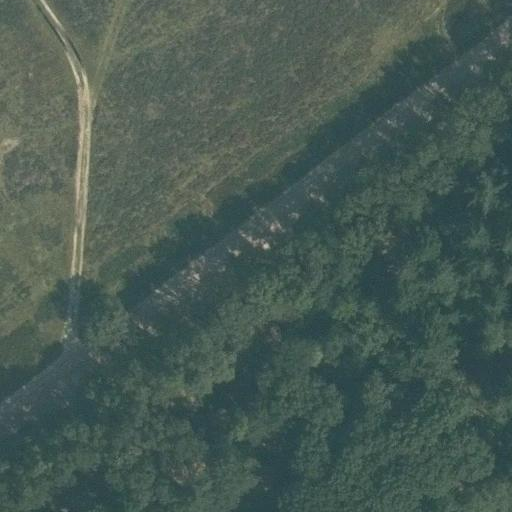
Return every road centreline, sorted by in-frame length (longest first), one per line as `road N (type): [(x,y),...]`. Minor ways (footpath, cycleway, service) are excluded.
road 1 (track): [(511,32),(0,427)]
road 2 (track): [(38,0),(83,75),(76,367),(141,511)]
